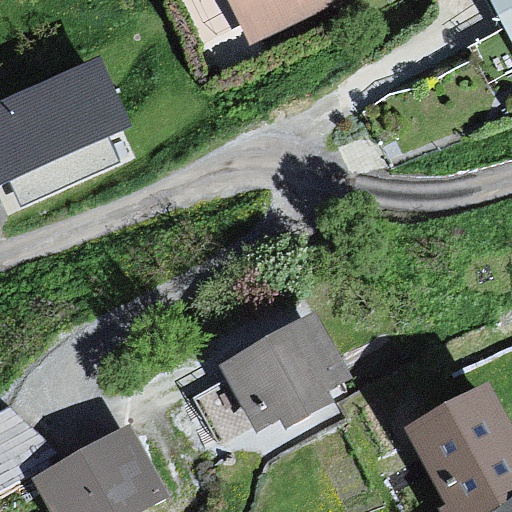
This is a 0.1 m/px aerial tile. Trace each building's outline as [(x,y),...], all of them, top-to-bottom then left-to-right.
[(232,0),(254,44),(341,0),(232,0)] [(511,0),(486,0),(511,48),(511,0)] [(100,57),(0,102),(0,184),(131,126),(100,57)] [(315,317),(220,367),(264,440),(359,390),(315,317)] [(511,511),(511,428),(485,384),(406,431),(454,511),(511,511)] [(128,427),(35,481),(52,511),(146,511),(169,499),(128,427)]
